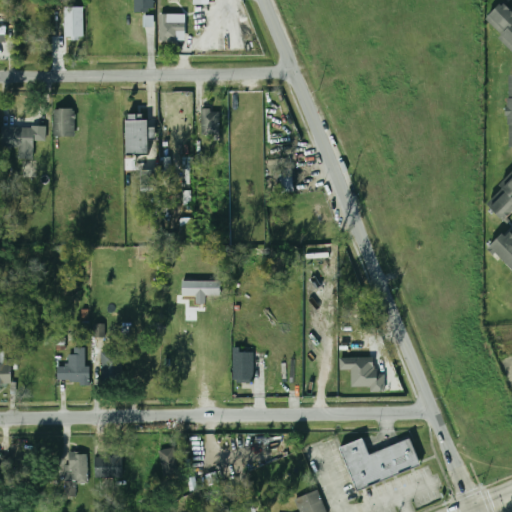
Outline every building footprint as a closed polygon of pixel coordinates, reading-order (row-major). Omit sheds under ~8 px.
[(134,0),(134,12),(153,12),(153,0),(134,0)] [(487,22),(511,46),(511,5),(507,1),(487,22)] [(84,7),(65,7),(65,39),(84,38),(84,7)] [(155,15),(144,15),(144,27),(155,27),(155,15)] [(186,34),(186,21),(168,21),(168,15),(159,15),(159,42),(179,42),(179,34),(186,34)] [(55,109),(54,136),(75,137),(75,109),(55,109)] [(222,111),(206,111),(206,154),(222,154),(222,111)] [(148,120),(126,120),(126,155),(148,155),(148,120)] [(33,141),(46,141),(47,127),(2,126),(1,147),(19,148),(19,158),(32,159),(33,141)] [(183,183),(190,184),(191,166),(184,166),(183,183)] [(295,193),(293,169),(276,170),(277,194),(295,193)] [(157,170),(142,170),(142,183),(158,183),(157,170)] [(511,186),(508,190),(511,194),(494,208),(506,221),(511,215),(511,186)] [(184,205),(192,205),(192,190),(184,191),(184,205)] [(181,218),(181,239),(194,239),(193,218),(181,218)] [(511,233),(509,231),(491,251),(511,269),(511,233)] [(183,295),(221,296),(221,281),(183,281),(183,295)] [(94,337),(103,337),(103,325),(94,325),(94,337)] [(57,383),(87,383),(87,348),(68,348),(68,367),(57,367),(57,383)] [(233,349),(233,381),(253,381),(253,352),(240,352),(240,349),(233,349)] [(0,387),(11,387),(11,360),(3,360),(3,352),(0,352),(0,387)] [(122,382),(122,352),(101,352),(101,382),(122,382)] [(198,355),(162,355),(162,375),(198,375),(198,355)] [(385,374),(376,374),(375,357),(341,358),(341,370),(352,370),(352,389),(385,388),(385,374)] [(362,492),(344,448),(366,438),(374,456),(414,439),(425,466),(362,492)] [(244,462),(244,446),(216,446),(216,462),(244,462)] [(158,450),(163,478),(179,476),(174,448),(158,450)] [(64,465),(64,496),(76,496),(76,484),(87,484),(87,452),(69,452),(69,465),(64,465)] [(122,478),(122,456),(95,456),(95,478),(122,478)] [(202,489),(202,471),(190,471),(190,488),(202,489)] [(303,511),(298,499),(322,489),(331,511),(303,511)] [(235,511),(253,511),(251,502),(234,507),(235,511)]
